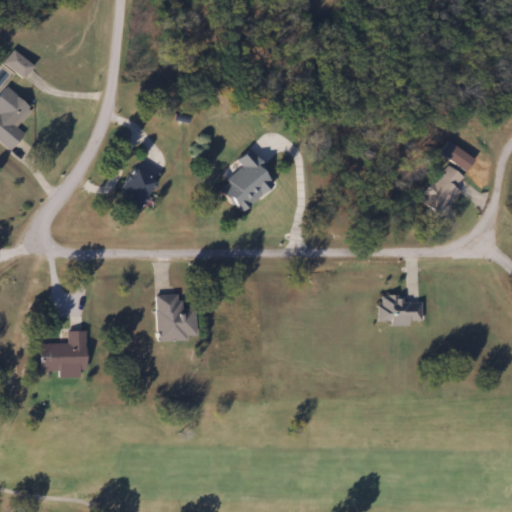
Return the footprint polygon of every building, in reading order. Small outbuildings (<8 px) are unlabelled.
[(19,79),(30,67),(12,50),(1,61),(19,79)] [(0,143),(7,150),(20,135),(12,127),(27,109),(3,87),(0,90),(0,143)] [(271,181),(242,152),(232,161),(239,167),(214,191),(237,214),(271,181)] [(455,192),(451,189),(459,178),(441,165),(416,202),(438,217),(455,192)] [(135,211),(151,181),(129,169),(113,199),(135,211)] [(152,295),(152,342),(189,341),(189,309),(175,309),(175,295),(152,295)] [(417,303),(397,303),(397,296),(376,296),(376,322),(387,322),(387,326),(407,326),(407,322),(417,322),(417,303)] [(55,378),(80,378),(80,331),(64,331),(64,344),(37,344),(37,371),(55,371),(55,378)]
